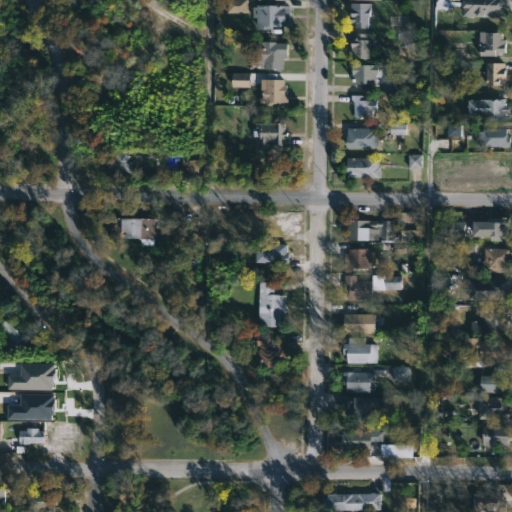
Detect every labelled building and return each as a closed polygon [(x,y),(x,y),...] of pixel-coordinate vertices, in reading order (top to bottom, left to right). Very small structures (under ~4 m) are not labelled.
[(247,13),(247,0),(226,0),(227,13),(247,13)] [(279,0),(279,4),(292,5),(292,27),(276,27),(276,30),(255,30),(255,7),(259,7),(259,5),(268,5),(268,0),(279,0)] [(435,0),(435,9),(450,9),(450,0),(435,0)] [(504,0),(506,9),(504,9),(503,17),(466,16),(466,0),(504,0)] [(371,2),(371,15),(367,15),(366,27),(355,26),(355,21),(352,21),(353,2),(371,2)] [(368,32),(368,57),(351,56),(351,49),(348,49),(348,41),(352,41),(353,32),(368,32)] [(492,32),(505,33),(504,40),(508,40),(508,43),(508,53),(502,53),(502,55),(498,56),(482,56),(482,32),(492,32)] [(398,47),(410,46),(410,34),(398,34),(398,47)] [(278,43),(289,43),(289,58),(285,58),(285,69),(266,69),(266,64),(259,63),(259,42),(278,43)] [(502,66),(505,67),(505,84),(485,84),(485,61),(502,61),(502,66)] [(377,64),(377,65),(388,65),(388,77),(381,77),(381,80),(378,83),(353,83),(353,81),(350,81),(350,77),(352,77),(352,75),(350,75),(350,64),(377,64)] [(251,87),(251,73),(232,73),(232,87),(251,87)] [(289,84),(290,102),(267,103),(267,100),(265,100),(265,89),(267,89),(268,79),(287,80),(287,84),(289,84)] [(364,94),(364,99),(377,99),(377,110),(369,110),(369,116),(354,116),(354,101),(351,101),(351,94),(364,94)] [(504,98),(504,104),(509,104),(509,113),(505,113),(505,118),(489,119),(489,111),(467,111),(467,99),(504,98)] [(287,124),(286,132),(289,132),(289,137),(286,137),(286,146),(276,146),(276,142),(270,142),(270,146),(263,146),(263,137),(256,137),(256,131),(259,131),(259,123),(287,124)] [(406,134),(406,123),(391,123),(391,134),(406,134)] [(463,124),(449,124),(449,136),(462,136),(463,124)] [(378,128),(378,131),(380,131),(380,147),(377,147),(377,149),(349,149),(350,128),(378,128)] [(510,137),(510,146),(486,146),(486,140),(481,140),(481,129),(510,129),(510,137)] [(132,154),(126,162),(135,168),(128,178),(113,167),(102,167),(101,159),(109,159),(109,153),(116,152),(121,156),(125,150),(132,154)] [(410,167),(421,168),(421,155),(410,155),(410,167)] [(381,166),(382,167),(382,178),(349,178),(349,158),(381,158),(381,166)] [(186,238),(172,238),(172,212),(186,212),(186,238)] [(152,218),(152,245),(138,245),(138,238),(106,238),(106,223),(112,223),(112,217),(152,218)] [(395,221),(395,230),(398,230),(398,234),(395,234),(395,238),(382,238),(382,227),(379,227),(374,228),(374,241),(349,241),(349,232),(347,232),(347,227),(349,227),(349,221),(395,221)] [(507,231),(506,240),(490,240),(490,236),(472,235),(472,221),(507,222),(507,231)] [(464,222),(449,222),(449,236),(464,236),(464,222)] [(285,243),(285,252),(288,252),(288,262),(262,261),(262,263),(252,262),(252,242),(285,243)] [(464,260),(474,260),(473,244),(463,244),(464,260)] [(374,269),(349,269),(349,249),(374,249),(374,269)] [(505,273),(480,273),(481,262),(483,262),(483,249),(508,249),(508,266),(505,265),(505,273)] [(373,290),(373,301),(344,300),(345,275),(358,275),(358,280),(374,281),(373,290)] [(506,300),(468,299),(468,281),(486,281),(486,277),(507,278),(506,300)] [(284,305),(284,327),(256,326),(257,281),(273,282),(273,294),(285,294),(284,305)] [(507,314),(507,336),(474,335),(474,322),(485,322),(486,305),(505,306),(505,314),(507,314)] [(367,314),(367,317),(378,316),(378,333),(345,333),(345,314),(367,314)] [(9,319),(21,334),(23,332),(29,339),(10,354),(4,347),(13,340),(2,325),(9,319)] [(273,336),(273,339),(288,339),(288,357),(278,358),(278,369),(265,369),(265,359),(259,359),(259,351),(261,351),(261,347),(258,347),(258,336),(273,336)] [(507,337),(507,354),(502,354),(502,360),(478,361),(478,366),(457,366),(457,357),(464,357),(464,351),(459,351),(459,341),(463,341),(463,337),(477,337),(477,341),(481,341),(481,339),(495,339),(495,337),(507,337)] [(366,338),(365,344),(378,344),(378,364),(349,364),(349,355),(345,355),(345,344),(350,344),(350,338),(366,338)] [(449,353),(449,343),(435,343),(435,354),(449,353)] [(7,375),(7,390),(55,390),(55,364),(21,364),(20,375),(7,375)] [(409,367),(393,366),(392,380),(409,381),(409,367)] [(375,372),(375,391),(372,391),(372,393),(348,393),(348,385),(345,385),(345,372),(375,372)] [(509,377),(509,393),(482,393),(483,376),(509,377)] [(7,419),(54,421),(55,395),(20,394),(20,405),(7,405),(7,419)] [(373,408),(372,420),(364,420),(364,414),(362,414),(362,422),(351,422),(351,411),(353,411),(353,409),(349,409),(349,398),(388,398),(388,409),(373,408)] [(508,398),(508,409),(511,409),(511,420),(479,419),(480,398),(508,398)] [(49,431),(48,445),(17,443),(17,430),(25,431),(26,425),(35,425),(34,430),(49,431)] [(382,428),(382,432),(385,432),(385,442),(374,442),(374,451),(346,450),(346,431),(373,432),(373,427),(382,428)] [(511,447),(486,447),(486,427),(511,427),(511,447)] [(381,457),(413,458),(413,446),(381,445),(381,457)] [(55,489),(55,497),(60,497),(60,503),(56,503),(56,510),(29,510),(29,489),(55,489)] [(377,494),(382,494),(382,511),(327,511),(327,499),(330,499),(330,495),(377,494)] [(507,499),(506,511),(496,511),(476,511),(476,495),(507,495),(507,499)]
